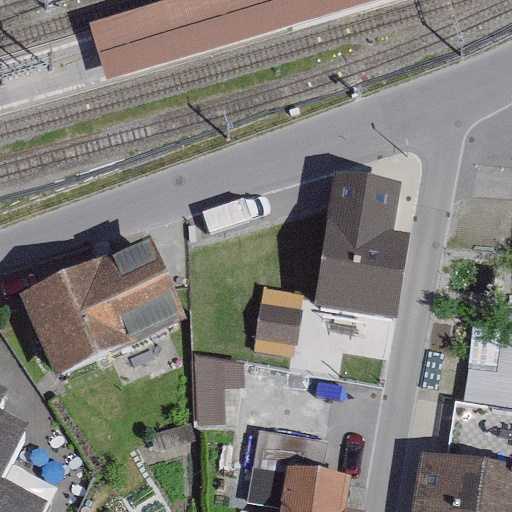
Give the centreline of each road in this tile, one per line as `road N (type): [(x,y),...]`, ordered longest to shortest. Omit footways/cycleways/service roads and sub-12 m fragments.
road 1 (residential): [(0,252),(429,108)]
road 2 (residential): [(383,511),(443,141),(429,108)]
